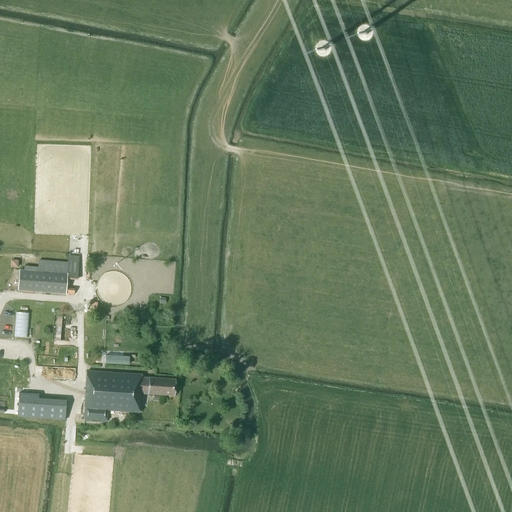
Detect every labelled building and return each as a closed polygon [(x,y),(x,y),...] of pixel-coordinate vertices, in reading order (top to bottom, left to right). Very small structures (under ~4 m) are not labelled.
[(19,269),(17,290),(66,294),(67,273),(19,269)] [(18,311),(17,336),(31,336),(32,311),(18,311)] [(73,335),(73,316),(61,316),(61,322),(63,322),(63,335),(73,335)] [(133,363),(133,354),(107,354),(107,363),(133,363)] [(85,409),(84,420),(106,422),(107,410),(139,412),(141,393),(175,395),(176,379),(149,377),(148,378),(142,377),(142,374),(86,371),(84,409),(85,409)] [(39,394),(19,393),(18,417),(38,418),(39,394)] [(69,424),(71,406),(47,403),(45,420),(69,424)]
